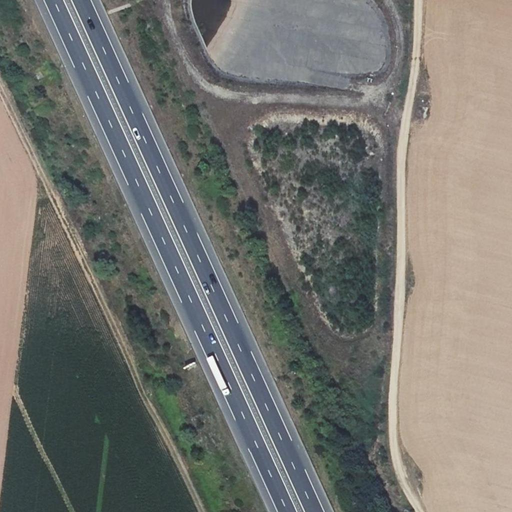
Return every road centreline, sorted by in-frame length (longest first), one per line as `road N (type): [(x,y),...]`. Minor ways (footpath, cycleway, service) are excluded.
road 1 (motorway): [(53,0),(286,511)]
road 2 (motorway): [(314,511),(81,0)]
road 3 (track): [(419,0),(401,154),(393,403),(401,466),(420,511)]
